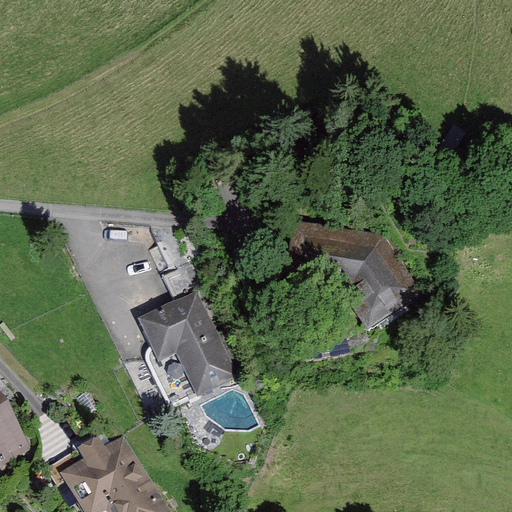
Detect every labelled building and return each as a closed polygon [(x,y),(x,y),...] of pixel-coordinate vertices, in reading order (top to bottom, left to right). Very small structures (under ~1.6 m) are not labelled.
[(339,282),(349,285),(375,322),(416,294),(380,242),(373,246),(368,239),(315,233),(310,279),(339,282)] [(176,306),(141,323),(152,347),(148,348),(146,352),(145,355),(145,358),(146,362),(170,409),(236,377),(233,371),(242,366),(236,354),(227,359),(212,328),(208,330),(178,270),(163,278),(176,306)] [(300,299),(301,318),(344,316),(343,298),(300,299)] [(0,459),(23,445),(11,427),(15,424),(0,401),(0,459)] [(89,466),(69,479),(89,511),(162,511),(127,454),(117,460),(114,455),(108,459),(98,442),(81,453),(89,466)]
